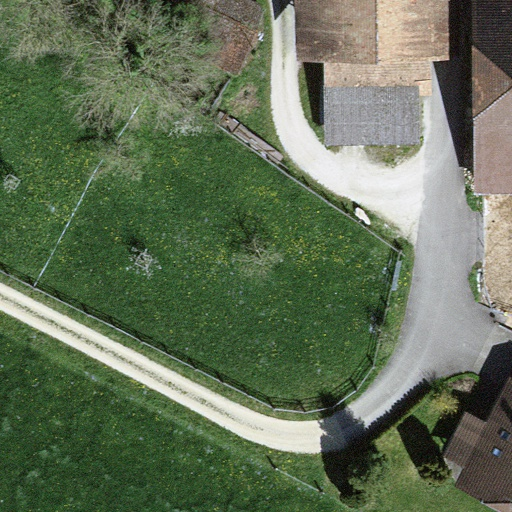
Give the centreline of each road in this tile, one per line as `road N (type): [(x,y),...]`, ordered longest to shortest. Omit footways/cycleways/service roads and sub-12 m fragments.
road 1 (track): [(0,299),(264,430),(317,435),(363,417),(401,379),(434,304),(463,0)]
road 2 (track): [(279,0),(286,103),(310,154),(371,185),(447,193)]
